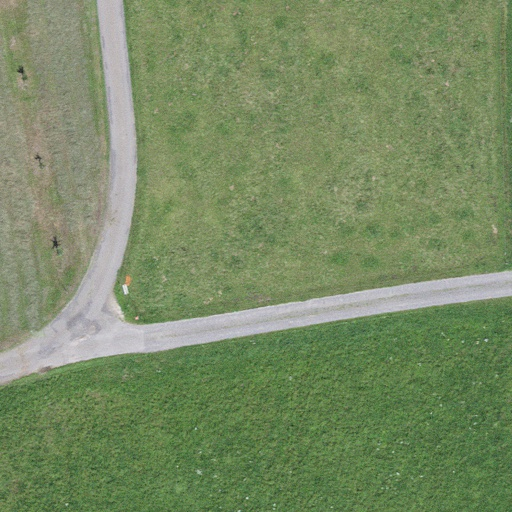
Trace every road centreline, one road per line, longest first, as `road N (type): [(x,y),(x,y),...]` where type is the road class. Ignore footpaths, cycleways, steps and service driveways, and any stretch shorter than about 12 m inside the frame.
road 1 (track): [(0,377),(88,358),(127,181),(116,0)]
road 2 (track): [(88,358),(511,294)]
